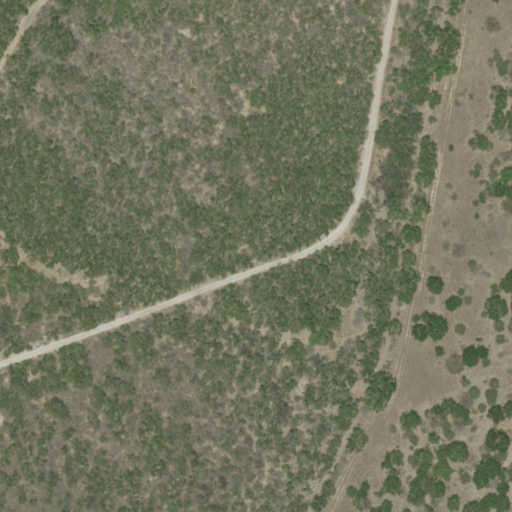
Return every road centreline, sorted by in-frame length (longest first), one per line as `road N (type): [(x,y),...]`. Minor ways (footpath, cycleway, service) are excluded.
road 1 (residential): [(389,0),(346,247),(322,280),(279,285),(0,389)]
road 2 (residential): [(322,280),(365,375),(384,385),(417,361),(487,0)]
road 3 (residential): [(334,511),(379,423),(384,385)]
